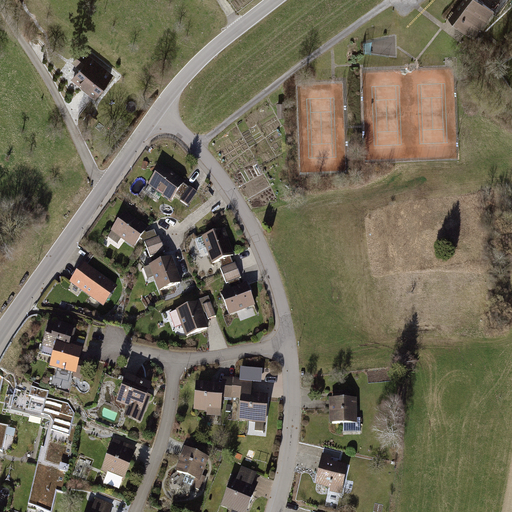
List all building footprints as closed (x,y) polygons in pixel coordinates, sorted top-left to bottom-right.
[(476,0),(474,0),(455,25),(474,41),(495,14),(476,0)] [(66,76),(96,100),(115,76),(85,52),(66,76)] [(162,165),(148,185),(170,201),(174,195),(188,206),(198,192),(162,165)] [(134,246),(148,226),(126,211),(108,237),(119,244),(123,238),(134,246)] [(212,261),(235,253),(226,228),(203,236),(212,261)] [(150,254),(164,249),(159,234),(144,239),(150,254)] [(182,281),(173,255),(149,264),(159,289),(182,281)] [(119,285),(85,261),(71,281),(105,305),(119,285)] [(236,262),(221,268),(227,283),(241,278),(236,262)] [(247,282),(222,291),(231,313),(255,304),(247,282)] [(216,314),(209,296),(176,310),(186,335),(209,326),(206,319),(216,314)] [(75,323),(54,316),(53,320),(49,319),(42,341),(53,345),(49,360),(75,368),(83,343),(69,339),(75,323)] [(151,379),(127,371),(116,399),(128,403),(124,412),(141,418),(152,392),(147,390),(151,379)] [(224,381),(196,380),(195,411),(222,412),(223,397),(241,398),(240,419),(254,420),(254,429),(264,429),(264,421),(268,421),(269,391),(253,390),(253,378),(224,377),(224,381)] [(20,392),(22,385),(2,381),(0,392),(0,424),(8,426),(3,452),(0,450),(0,458),(1,459),(0,461),(0,481),(35,491),(42,461),(45,462),(54,424),(51,419),(42,417),(42,420),(30,418),(31,415),(11,410),(15,391),(20,392)] [(15,391),(11,410),(31,415),(30,418),(42,420),(42,417),(51,419),(54,424),(45,462),(42,461),(35,491),(33,500),(38,501),(36,509),(46,511),(52,511),(57,492),(63,493),(77,430),(72,429),(75,416),(68,406),(47,399),(49,391),(22,385),(20,392),(15,391)] [(357,395),(331,396),(332,422),(358,420),(357,395)] [(0,450),(3,452),(8,426),(0,424),(0,450)] [(125,475),(138,445),(115,436),(103,466),(125,475)] [(210,457),(185,448),(177,470),(194,476),(190,485),(201,489),(207,475),(203,474),(210,457)] [(315,485),(343,492),(349,463),(328,459),(329,452),(322,451),(315,485)] [(233,508),(231,511),(246,511),(259,479),(255,478),(258,472),(243,466),(239,476),(234,474),(222,504),(233,508)] [(96,504),(91,502),(86,511),(110,511),(114,504),(98,498),(96,504)]
